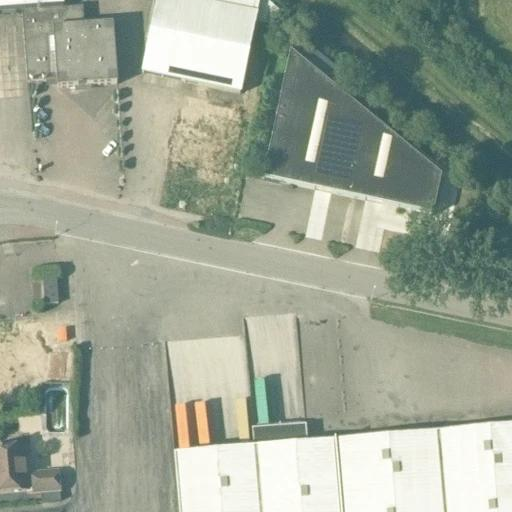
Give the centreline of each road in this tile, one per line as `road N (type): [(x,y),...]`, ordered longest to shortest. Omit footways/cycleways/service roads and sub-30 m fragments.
road 1 (unclassified): [(511,317),(0,215)]
road 2 (unknown): [(141,242),(125,0)]
